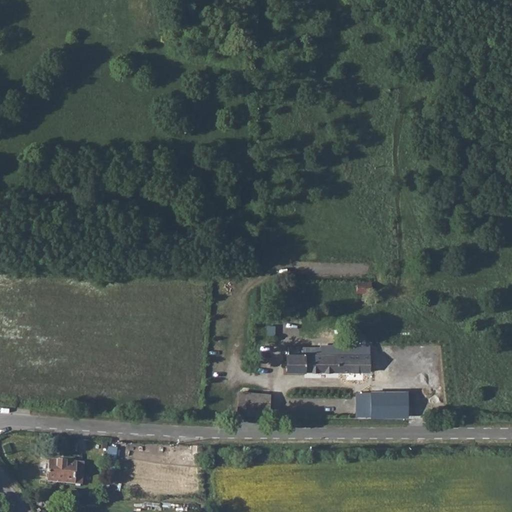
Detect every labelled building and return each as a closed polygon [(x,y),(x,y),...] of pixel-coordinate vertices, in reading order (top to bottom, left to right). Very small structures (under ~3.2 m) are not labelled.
[(286,354),(286,372),(368,372),(368,346),(338,346),(338,355),(320,354),(320,347),(303,347),(303,354),(286,354)] [(239,392),(237,413),(268,415),(269,395),(239,392)] [(357,392),(358,417),(370,416),(370,392),(357,392)] [(370,392),(370,416),(407,416),(407,412),(407,399),(407,392),(370,392)] [(407,399),(407,412),(418,412),(418,399),(407,399)] [(49,460),(48,481),(82,484),(83,462),(49,460)]
